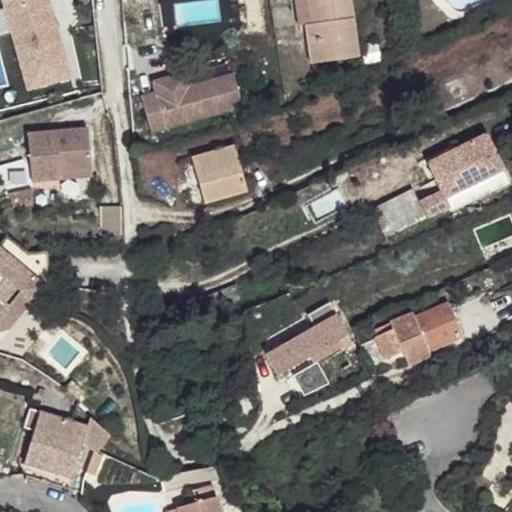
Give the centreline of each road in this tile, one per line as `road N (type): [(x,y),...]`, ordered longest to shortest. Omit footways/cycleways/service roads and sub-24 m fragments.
road 1 (residential): [(104,0),(131,280)]
road 2 (residential): [(511,371),(449,406),(426,468),(432,511)]
